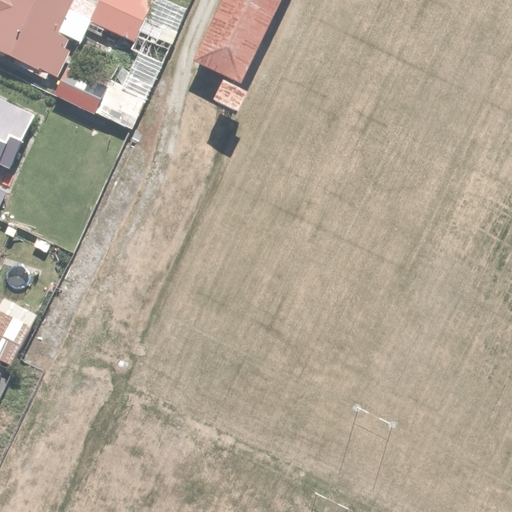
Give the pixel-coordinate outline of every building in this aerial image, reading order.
[(95,5),(84,0),(0,0),(0,50),(61,79),(95,5)] [(131,133),(180,31),(149,16),(156,2),(151,0),(102,0),(91,23),(137,45),(133,53),(140,57),(133,70),(118,63),(108,84),(70,66),(56,97),(131,133)] [(225,0),(196,58),(233,77),(221,102),(246,115),(259,90),(247,84),(288,0),(225,0)] [(0,191),(4,183),(36,116),(0,98),(0,191)] [(40,314),(6,297),(0,309),(0,357),(14,365),(40,314)]
